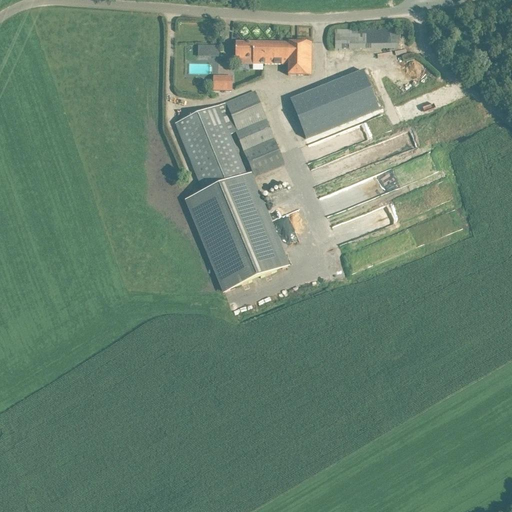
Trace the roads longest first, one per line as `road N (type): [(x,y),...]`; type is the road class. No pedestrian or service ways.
road 1 (unclassified): [(0,18),(51,1),(328,18),(419,6)]
road 2 (unclassified): [(511,122),(429,56),(419,6)]
